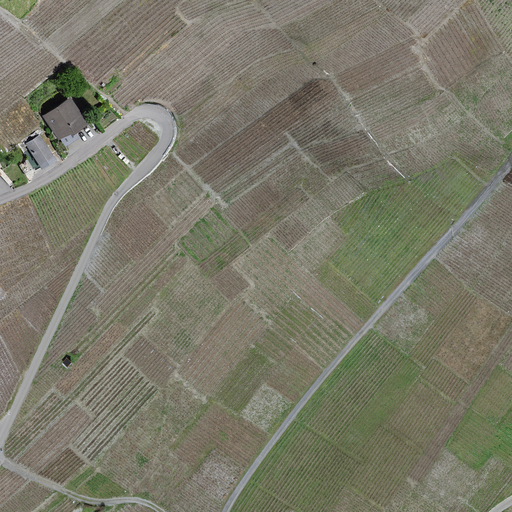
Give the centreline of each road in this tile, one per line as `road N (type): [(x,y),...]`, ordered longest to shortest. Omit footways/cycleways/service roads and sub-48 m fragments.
road 1 (unclassified): [(0,199),(58,170),(133,114),(156,113),(167,131),(106,210),(0,439)]
road 2 (track): [(511,161),(305,398),(224,511)]
road 3 (track): [(161,511),(130,498),(81,497),(0,458)]
